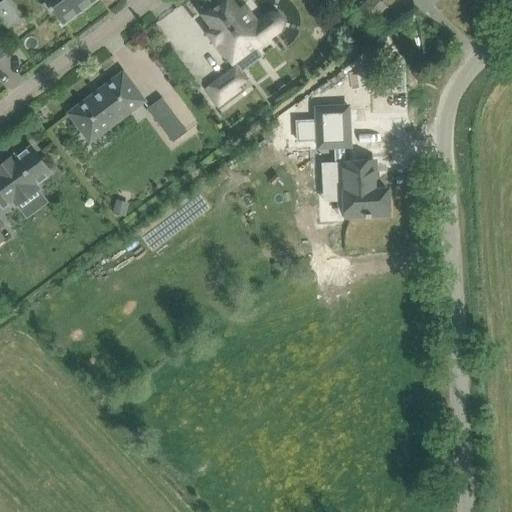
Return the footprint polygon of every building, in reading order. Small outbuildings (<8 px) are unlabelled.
[(15,10),(7,0),(5,0),(0,4),(0,16),(2,19),(15,10)] [(45,0),(47,1),(43,4),(52,15),(55,13),(63,23),(92,0),(45,0)] [(233,0),(219,0),(202,13),(213,27),(207,31),(226,56),(227,55),(233,63),(256,46),(258,49),(282,30),(284,26),(285,19),(283,15),(280,13),(275,11),(269,11),(265,13),(256,20),(246,7),(241,10),(233,0)] [(363,31),(387,6),(381,0),(367,0),(350,19),(363,31)] [(235,66),(206,88),(219,106),(220,106),(241,90),(237,85),(245,79),(235,66)] [(124,72),(70,112),(91,140),(145,100),(124,72)] [(163,97),(148,108),(173,142),(188,131),(163,97)] [(349,106),(317,107),(319,147),(335,146),(336,162),(323,163),(324,193),(345,192),(346,216),(366,215),(366,216),(372,216),(371,215),(389,214),(388,189),(376,189),(375,175),(374,161),(345,162),(344,146),(351,146),(349,106)] [(36,183),(51,171),(32,145),(16,157),(14,154),(0,164),(0,188),(0,189),(0,188),(0,201),(4,207),(13,199),(17,204),(39,187),(36,183)] [(223,166),(211,175),(217,186),(230,176),(223,166)] [(293,195),(264,202),(269,223),(299,216),(293,195)] [(129,201),(117,198),(114,212),(125,216),(129,201)]
